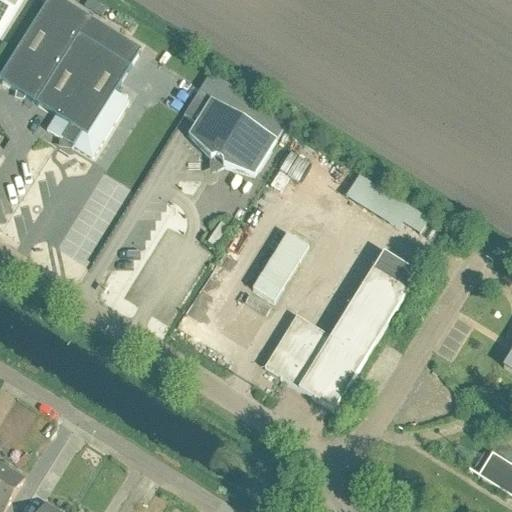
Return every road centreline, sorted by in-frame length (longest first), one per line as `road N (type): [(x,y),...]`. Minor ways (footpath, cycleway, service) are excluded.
road 1 (unclassified): [(326,491),(308,447),(2,258)]
road 2 (residential): [(326,491),(475,260)]
road 3 (residential): [(222,511),(0,372)]
